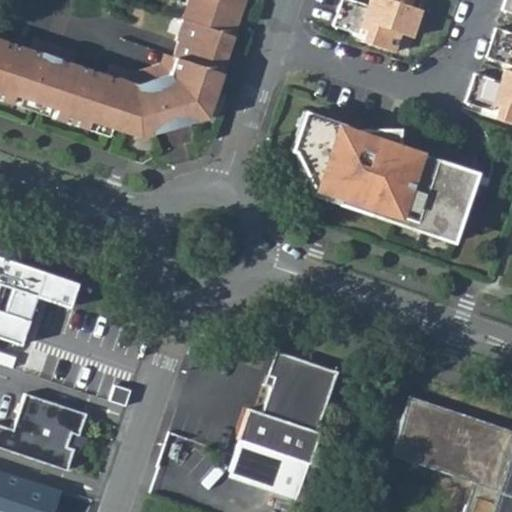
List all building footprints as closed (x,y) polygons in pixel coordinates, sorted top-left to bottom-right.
[(189,0),(188,1),(181,18),(184,19),(175,44),(178,45),(173,59),(176,60),(170,75),(163,78),(175,119),(191,125),(207,119),(223,73),(217,71),(224,53),(228,55),(235,37),(229,36),(236,15),(241,17),(246,0),(189,0)] [(363,0),(362,4),(350,0),(338,0),(330,25),(353,33),(351,38),(388,51),(394,32),(406,36),(415,7),(403,4),(404,0),(363,0)] [(511,0),(503,0),(501,9),(511,13),(511,33),(494,28),(485,56),(510,65),(508,70),(505,70),(501,83),(476,74),(466,103),(492,111),(490,117),(511,124),(511,0)] [(236,15),(229,36),(235,37),(241,17),(236,15)] [(27,52),(23,65),(67,81),(72,66),(77,54),(33,38),(27,52)] [(164,122),(152,81),(133,88),(119,83),(114,98),(98,92),(103,78),(72,66),(67,81),(23,65),(27,52),(0,43),(0,101),(9,105),(12,95),(35,103),(57,111),(53,120),(84,131),(88,121),(110,129),(141,139),(157,135),(164,122)] [(228,55),(224,53),(217,71),(223,73),(228,55)] [(103,78),(98,92),(114,98),(119,83),(124,70),(108,65),(103,78)] [(163,78),(152,81),(164,122),(157,135),(191,125),(175,119),(163,78)] [(35,103),(12,95),(9,105),(32,113),(35,103)] [(298,145),(289,149),(312,188),(338,197),(336,203),(395,223),(397,216),(453,235),(467,192),(464,191),(470,173),(387,145),(386,149),(371,144),(373,137),(308,115),(298,145)] [(110,129),(88,121),(84,131),(106,139),(110,129)] [(387,145),(373,137),(371,144),(386,149),(387,145)] [(450,242),(453,235),(397,216),(395,223),(450,242)] [(0,255),(0,334),(15,340),(32,292),(39,269),(0,255)] [(39,269),(32,292),(46,297),(54,274),(39,269)] [(333,371),(272,349),(263,373),(271,376),(268,386),(257,411),(244,406),(232,437),(235,437),(301,462),(304,462),(315,432),(312,431),(333,371)] [(271,376),(263,373),(260,383),(268,386),(271,376)] [(111,381),(106,397),(121,402),(127,386),(111,381)] [(0,445),(62,466),(81,410),(20,389),(8,425),(0,422),(0,445)] [(511,511),(511,429),(402,393),(386,453),(467,479),(456,511),(511,511)] [(301,462),(235,437),(224,468),(290,490),(301,462)] [(398,511),(406,471),(393,469),(384,511),(398,511)]
